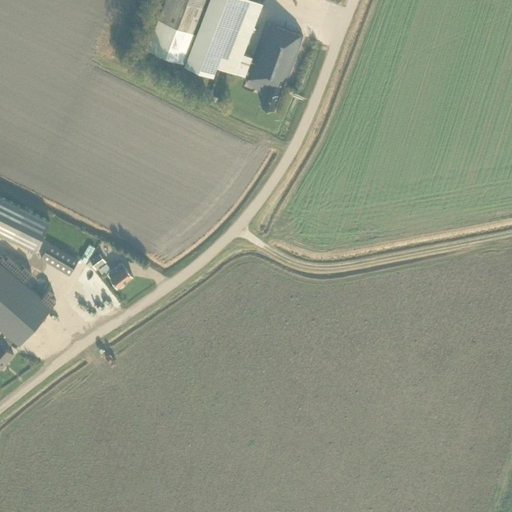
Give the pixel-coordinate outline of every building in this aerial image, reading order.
[(243,53),(263,2),(258,0),(165,0),(147,47),(184,62),(184,63),(214,74),(217,65),(236,72),(243,53)] [(287,80),(303,36),(267,22),(247,79),(268,87),(261,106),(274,110),(285,79),(287,80)] [(245,75),(253,56),(243,53),(236,72),(245,75)] [(0,232),(36,250),(50,222),(0,196),(0,232)] [(69,275),(78,259),(49,242),(40,257),(62,271),(69,275)] [(95,268),(105,261),(99,253),(90,260),(95,268)] [(18,344),(51,307),(0,262),(0,366),(1,367),(13,354),(3,345),(10,337),(18,344)] [(125,267),(121,262),(117,265),(115,262),(109,267),(106,263),(99,269),(103,275),(107,273),(111,277),(117,287),(118,286),(121,286),(124,284),(124,282),(132,276),(125,267)]
